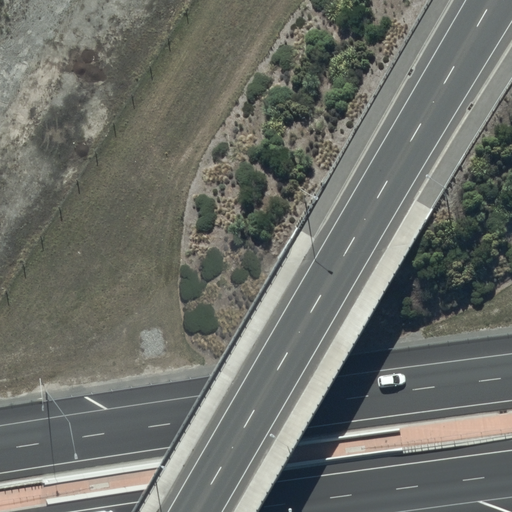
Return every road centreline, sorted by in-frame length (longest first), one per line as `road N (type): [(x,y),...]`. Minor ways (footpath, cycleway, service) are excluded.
road 1 (secondary): [(195,511),(492,0)]
road 2 (motorway): [(0,450),(511,377)]
road 3 (motorway): [(511,473),(229,511)]
